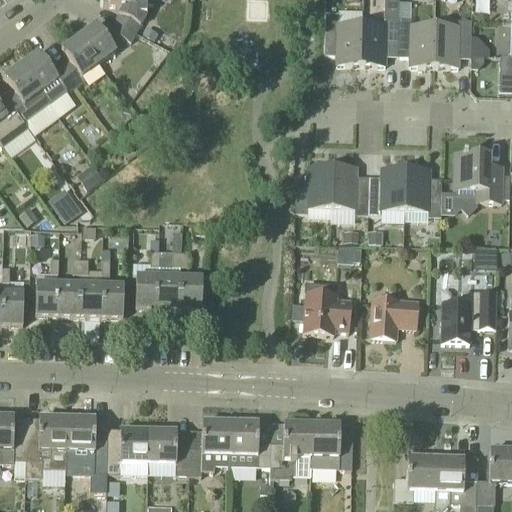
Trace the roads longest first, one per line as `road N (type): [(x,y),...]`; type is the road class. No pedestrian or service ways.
road 1 (residential): [(0,379),(275,387),(511,407)]
road 2 (residential): [(315,113),(511,116)]
